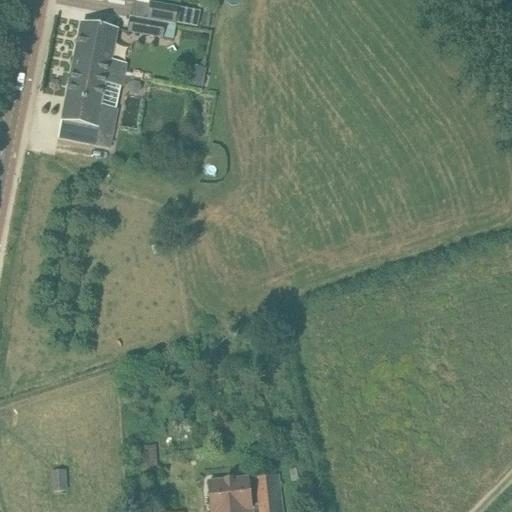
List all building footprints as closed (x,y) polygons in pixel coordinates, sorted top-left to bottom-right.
[(113,0),(133,4),(131,18),(166,24),(175,26),(176,22),(199,26),(201,13),(179,8),(150,3),(150,0),(113,0)] [(210,17),(203,16),(201,25),(209,26),(210,17)] [(164,39),(166,24),(131,18),(128,32),(164,39)] [(118,30),(101,27),(82,23),(75,59),(88,61),(87,69),(124,77),(127,65),(111,62),(118,30)] [(122,87),(124,77),(87,69),(88,61),(75,59),(58,138),(110,149),(118,110),(117,109),(122,87)] [(157,471),(157,448),(133,449),(135,472),(157,471)] [(248,478),(207,482),(210,511),(281,511),(278,475),(256,477),(259,504),(251,505),(248,478)]
